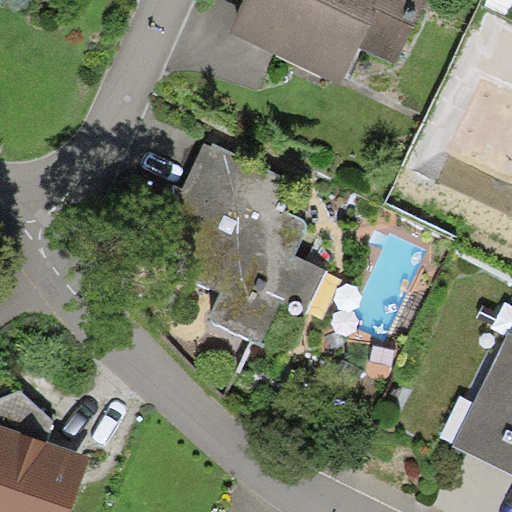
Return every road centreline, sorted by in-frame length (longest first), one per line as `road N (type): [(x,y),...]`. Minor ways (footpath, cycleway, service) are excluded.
road 1 (residential): [(338,511),(290,489),(228,439),(33,240)]
road 2 (residential): [(167,0),(80,190),(33,240)]
